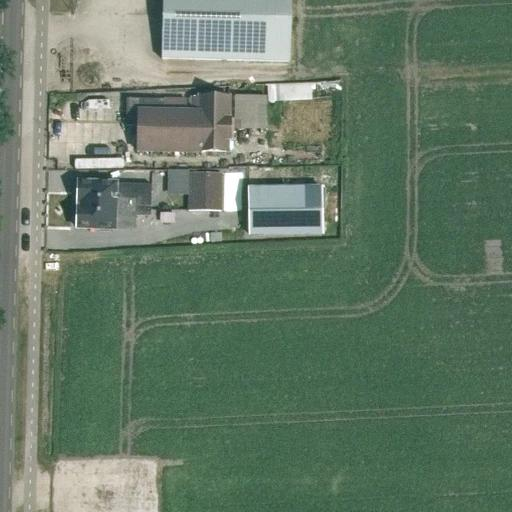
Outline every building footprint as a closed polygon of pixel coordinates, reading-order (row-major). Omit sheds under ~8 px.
[(291,0),(162,0),(161,60),(290,63),(291,0)] [(229,154),(230,98),(200,98),(199,114),(164,113),(165,102),(127,101),(126,128),(139,129),(138,154),(139,154),(199,155),(199,154),(229,154)] [(188,196),(188,213),(222,213),(222,196),(222,174),(188,174),(188,196)] [(78,206),(152,209),(152,187),(117,185),(79,184),(78,206)] [(248,189),(248,238),(322,237),(322,188),(248,189)] [(151,218),(152,209),(78,206),(77,229),(100,230),(103,233),(109,233),(112,230),(115,231),(115,230),(136,231),(137,217),(151,218)]
